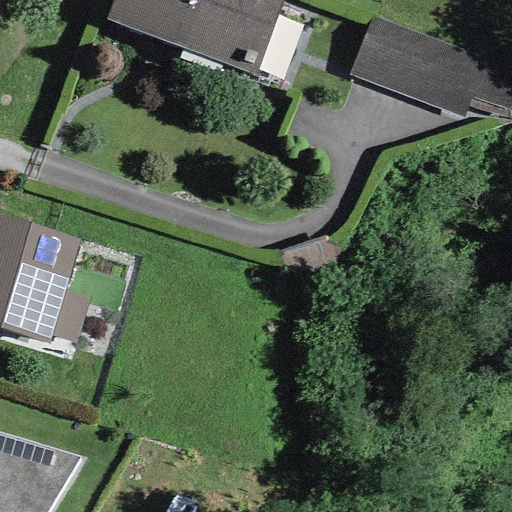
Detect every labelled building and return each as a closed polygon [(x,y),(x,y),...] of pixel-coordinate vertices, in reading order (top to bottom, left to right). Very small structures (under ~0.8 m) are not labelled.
[(112,0),(105,20),(253,77),(282,0),(112,0)] [(511,94),(511,70),(372,18),(350,74),(461,116),(469,93),(507,107),(511,94)] [(78,240),(0,216),(0,330),(48,345),(49,337),(64,289),(78,240)] [(90,297),(64,289),(49,337),(75,345),(90,297)] [(0,432),(0,511),(49,511),(82,458),(0,432)]
